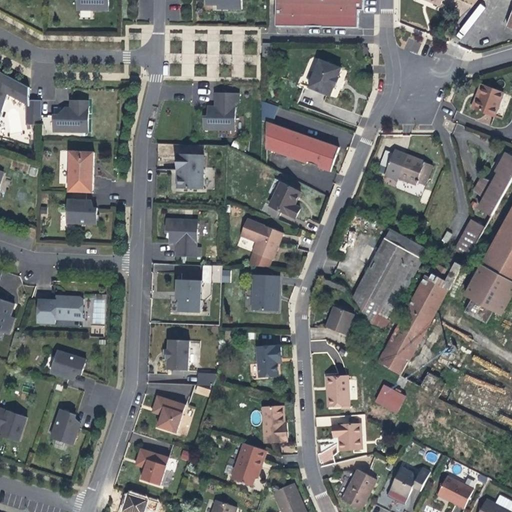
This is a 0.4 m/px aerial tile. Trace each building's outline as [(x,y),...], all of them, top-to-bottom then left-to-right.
[(77,0),(78,10),(108,10),(108,0),(77,0)] [(206,0),(206,5),(212,5),(218,5),(218,3),(228,3),(228,9),(241,9),(241,0),(206,0)] [(363,9),(363,0),(275,0),(274,26),(293,26),(293,25),(296,25),(296,27),(304,27),(304,26),(321,26),(321,27),(357,27),(358,12),(358,9),(363,9)] [(462,39),(484,7),(479,3),(456,35),(462,39)] [(171,6),(171,20),(180,20),(180,6),(171,6)] [(209,43),(219,41),(217,30),(197,35),(198,42),(208,40),(209,43)] [(194,55),(194,39),(183,39),(183,55),(194,55)] [(328,94),(338,66),(319,58),(308,86),(328,94)] [(341,67),(338,66),(328,94),(331,95),(334,85),(336,86),(338,81),(340,76),(338,76),(341,67)] [(29,88),(10,77),(0,71),(0,120),(9,95),(26,105),(26,125),(41,125),(42,100),(29,100),(27,100),(27,96),(30,96),(30,88),(29,88)] [(474,110),(483,86),(481,85),(475,99),(471,109),(474,110)] [(494,118),(503,93),(483,86),(474,110),(494,118)] [(239,94),(216,94),(215,107),(212,107),(211,117),(207,117),(204,117),(204,129),(235,130),(235,102),(239,102),(239,94)] [(89,102),(71,101),(70,108),(70,114),(73,114),(73,120),(65,119),(65,116),(58,116),(54,115),(53,132),(88,133),(89,102)] [(260,114),(274,117),(277,106),(263,102),(260,114)] [(70,108),(64,108),(61,112),(58,116),(65,116),(65,119),(73,120),(73,114),(70,114),(70,108)] [(340,147),(267,122),(266,150),(307,164),(308,163),(318,167),(318,168),(331,173),(336,156),(340,147)] [(95,163),(95,152),(70,151),(69,184),(69,192),(94,193),(95,167),(93,167),(93,163),(95,163)] [(433,167),(424,163),(425,163),(394,151),(391,161),(385,175),(398,181),(399,178),(417,185),(418,183),(421,176),(428,179),(433,167)] [(204,155),(177,154),(177,164),(177,170),(178,170),(177,189),(203,190),(204,155)] [(478,208),(492,216),(511,180),(511,156),(508,154),(501,167),(491,185),(485,196),(478,208)] [(426,186),(428,179),(421,176),(418,183),(426,186)] [(474,190),(485,196),(491,185),(480,179),(474,190)] [(265,203),(260,213),(265,215),(277,220),(281,211),(295,219),(300,209),(294,205),(297,199),(301,192),(282,182),(270,205),(265,203)] [(67,223),(97,225),(98,208),(95,208),(87,208),(87,201),(68,200),(67,223)] [(511,212),(478,275),(466,296),(501,315),(511,295),(511,212)] [(279,242),(283,233),(245,216),(244,237),(256,242),(252,251),(272,259),(279,242)] [(198,220),(167,219),(167,232),(170,233),(174,233),(174,238),(174,243),(177,243),(177,256),(200,257),(201,248),(197,248),(198,220)] [(486,228),(472,220),(465,232),(455,251),(469,259),(486,228)] [(391,229),(386,238),(412,252),(384,305),(394,311),(426,247),(416,242),(391,229)] [(354,299),(372,328),(384,305),(412,252),(386,238),(379,251),(354,299)] [(409,362),(437,309),(448,290),(450,290),(464,265),(444,255),(430,280),(426,277),(379,363),(401,375),(409,362)] [(231,282),(231,270),(223,270),(222,282),(231,282)] [(280,277),(257,275),(254,309),(278,311),(279,294),(280,277)] [(203,281),(177,280),(177,292),(180,292),(179,300),(179,312),(201,313),(203,281)] [(48,300),(39,300),(38,323),(56,324),(56,319),(83,321),(84,299),(81,297),(71,297),(68,298),(56,298),(56,300),(48,300)] [(15,304),(0,298),(0,331),(4,333),(7,327),(11,329),(15,318),(10,316),(11,313),(15,304)] [(93,324),(104,324),(105,300),(94,300),(93,324)] [(354,315),(335,307),(328,323),(326,328),(345,336),(354,315)] [(189,371),(190,341),(169,340),(169,350),(167,350),(167,360),(168,360),(168,370),(189,371)] [(278,362),(278,354),(281,354),(280,345),(258,345),(259,376),(279,375),(278,368),(278,362)] [(85,365),(87,360),(58,350),(51,373),(69,379),(71,372),(79,374),(82,375),(85,365)] [(198,371),(196,383),(214,387),(216,374),(198,371)] [(428,373),(420,386),(429,391),(437,378),(428,373)] [(350,405),(349,375),(327,376),(328,387),(330,387),(330,406),(350,405)] [(403,393),(380,381),(371,397),(394,410),(403,393)] [(177,383),(175,401),(188,403),(191,385),(177,383)] [(211,390),(199,386),(197,392),(209,396),(211,390)] [(186,405),(158,396),(154,408),(163,411),(162,415),(158,427),(177,433),(186,405)] [(285,440),(284,421),(281,421),(280,405),(261,407),(264,441),(285,440)] [(28,418),(0,408),(0,429),(2,430),(1,432),(8,435),(14,437),(14,439),(20,442),(28,418)] [(79,428),(73,426),(75,418),(76,415),(61,410),(51,438),(73,445),(79,428)] [(361,450),(359,424),(333,426),(333,437),(336,437),(337,451),(361,450)] [(256,473),(260,461),(263,462),(266,451),(244,443),(232,480),(251,487),(254,479),(256,473)] [(169,458),(141,449),(137,461),(147,464),(145,468),(142,480),(160,486),(169,458)] [(182,450),(181,459),(188,460),(189,451),(182,450)] [(256,480),(263,462),(260,461),(256,473),(254,479),(256,480)] [(421,491),(430,473),(422,469),(419,477),(402,468),(391,489),(399,493),(408,497),(413,487),(421,491)] [(377,480),(357,470),(350,485),(342,500),(361,510),(377,480)] [(485,484),(488,478),(481,474),(478,480),(485,484)] [(464,509),(473,490),(448,477),(439,494),(448,498),(452,501),(452,502),(464,509)] [(303,505),(294,485),(291,486),(296,497),(300,506),(303,505)] [(296,497),(291,486),(273,494),(280,511),(305,511),(303,505),(300,506),(296,497)] [(125,492),(120,511),(145,511),(149,497),(125,492)] [(511,511),(486,499),(478,511),(511,511)] [(234,511),(236,508),(217,500),(212,511),(234,511)]
